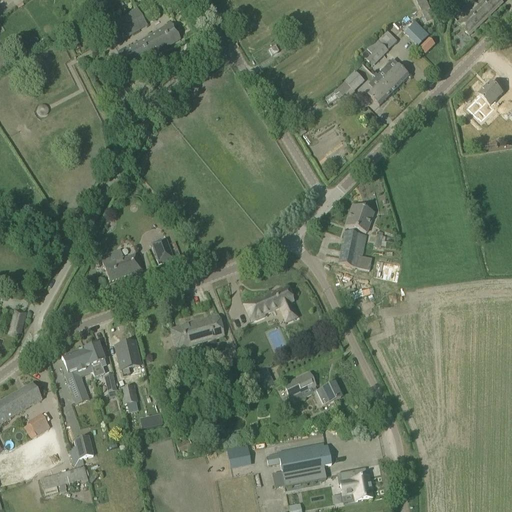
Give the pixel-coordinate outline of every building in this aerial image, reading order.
[(416,0),(426,23),(433,20),(424,0),(416,0)] [(503,3),(499,0),(478,0),(455,23),(469,37),(503,3)] [(92,20),(105,12),(101,5),(88,13),(92,20)] [(127,15),(102,30),(107,38),(112,47),(142,29),(146,27),(143,22),(136,10),(127,15)] [(417,47),(429,36),(416,22),(404,33),(417,47)] [(127,72),(180,41),(170,24),(117,56),(127,72)] [(396,42),(391,36),(367,61),(372,66),(396,42)] [(420,50),(425,55),(435,46),(429,40),(420,50)] [(81,50),(76,42),(71,45),(75,53),(81,50)] [(275,47),(268,51),(271,57),(275,55),(278,53),(275,47)] [(393,61),(386,68),(378,76),(375,79),(391,95),(409,78),(393,61)] [(511,91),(511,72),(502,82),(502,83),(496,89),(491,84),(479,96),(489,107),(508,88),(511,91)] [(363,81),(355,73),(344,84),(352,92),(353,92),(363,81)] [(391,95),(375,79),(368,86),(373,91),(368,96),(379,107),(391,95)] [(105,91),(109,96),(117,89),(122,85),(118,80),(105,91)] [(134,94),(120,106),(119,105),(117,107),(125,116),(141,102),(134,94)] [(303,122),(300,116),(290,121),(300,138),(305,135),(299,124),(303,122)] [(373,214),(362,210),(353,207),(345,228),(366,235),(373,214)] [(344,233),(337,265),(358,271),(368,273),(371,261),(361,259),(365,237),(344,233)] [(172,260),(166,241),(158,244),(158,243),(151,245),(158,265),(172,260)] [(142,273),(139,264),(136,256),(123,261),(120,252),(100,260),(109,284),(130,276),(130,277),(142,273)] [(376,261),(372,277),(395,282),(399,266),(376,261)] [(243,307),(247,316),(250,324),(265,318),(264,316),(279,310),(285,324),(297,319),(291,304),(293,303),(286,287),(243,307)] [(25,315),(15,313),(9,335),(19,338),(25,315)] [(222,337),(220,328),(217,318),(171,332),(177,351),(222,337)] [(134,344),(115,348),(121,372),(122,378),(129,376),(128,370),(139,367),(134,344)] [(105,367),(101,355),(97,346),(83,351),(91,373),(100,369),(105,367)] [(239,359),(235,349),(217,356),(220,366),(239,359)] [(91,374),(91,373),(83,351),(61,359),(65,369),(60,370),(71,397),(84,393),(79,378),(91,374)] [(273,387),(266,371),(255,377),(262,392),(273,387)] [(309,375),(284,387),(293,406),(313,396),(319,409),(340,399),(333,385),(317,394),(314,387),(309,375)] [(111,377),(104,379),(107,395),(108,395),(114,393),(115,393),(114,392),(113,386),(111,377)] [(0,424),(41,401),(37,394),(32,385),(0,403),(0,424)] [(135,404),(132,390),(121,392),(124,406),(135,404)] [(41,417),(27,425),(28,428),(33,435),(47,426),(41,417)] [(161,418),(141,422),(143,432),(163,428),(161,418)] [(88,439),(73,443),(78,462),(93,458),(88,439)] [(247,446),(226,451),(229,471),(251,467),(247,446)] [(278,457),(266,459),(268,468),(279,465),(284,489),(325,481),(323,469),(331,467),(327,447),(278,457)] [(81,481),(78,471),(39,481),(42,492),(81,481)] [(372,500),(368,478),(366,478),(355,481),(354,473),(340,475),(341,484),(339,485),(340,488),(342,498),(353,495),(355,503),(372,500)] [(106,493),(110,510),(118,507),(114,491),(106,493)]
